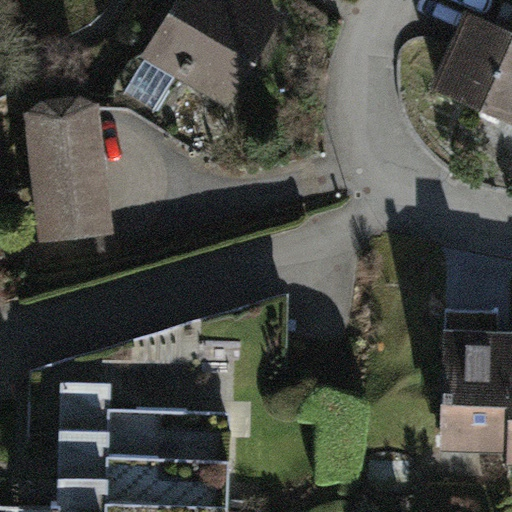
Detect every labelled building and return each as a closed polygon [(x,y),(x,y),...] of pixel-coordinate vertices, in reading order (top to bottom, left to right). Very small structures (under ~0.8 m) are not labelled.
[(278,0),(164,0),(142,38),(236,95),(290,7),(278,0)] [(511,9),(492,0),(471,0),(434,76),(511,114),(511,9)] [(95,84),(17,95),(36,226),(113,215),(95,84)] [(509,324),(509,309),(444,308),(443,430),(507,431),(509,324)] [(235,511),(238,402),(52,397),(48,511),(235,511)]
